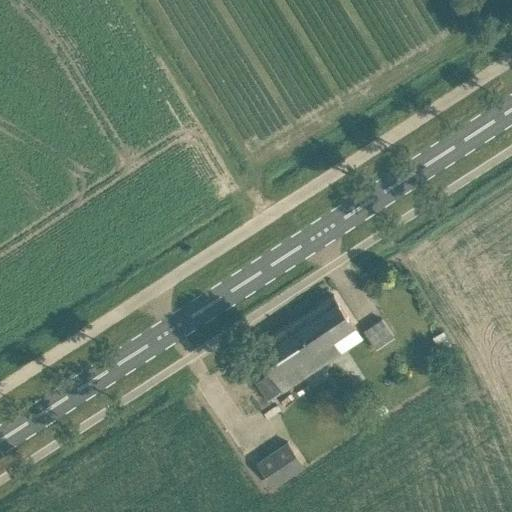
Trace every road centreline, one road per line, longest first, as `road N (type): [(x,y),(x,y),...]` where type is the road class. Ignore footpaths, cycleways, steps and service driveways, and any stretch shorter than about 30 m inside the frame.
road 1 (unclassified): [(0,388),(511,58)]
road 2 (primary): [(0,439),(511,112)]
